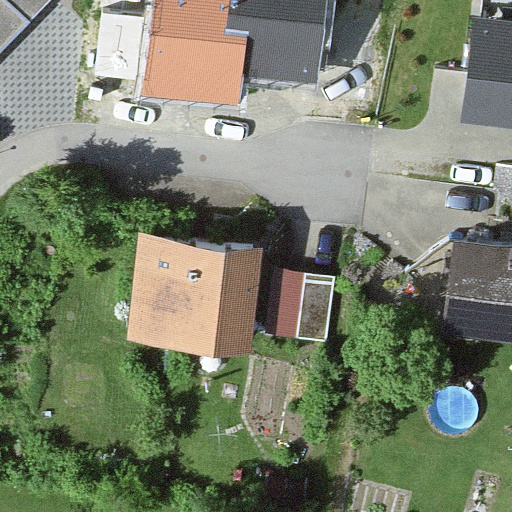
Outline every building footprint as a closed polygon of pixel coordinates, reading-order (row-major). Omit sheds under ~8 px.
[(0,0),(0,49),(49,0),(0,0)] [(156,0),(145,92),(238,104),(242,75),(318,85),(329,0),(156,0)] [(511,23),(473,19),(462,119),(511,124),(511,23)] [(511,232),(442,228),(434,337),(511,342),(511,232)] [(254,252),(134,238),(122,342),(242,356),(254,252)] [(274,257),(266,328),(329,335),(337,264),(274,257)]
